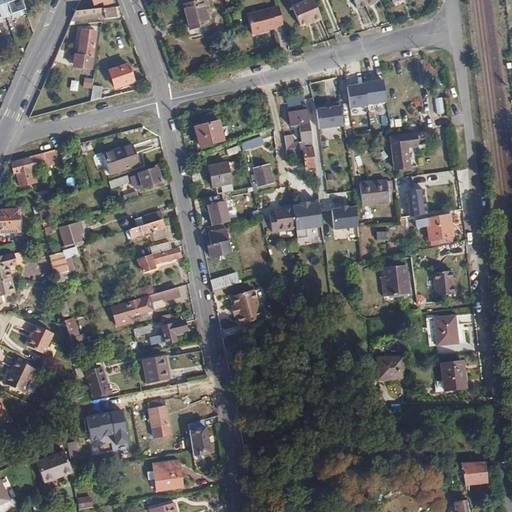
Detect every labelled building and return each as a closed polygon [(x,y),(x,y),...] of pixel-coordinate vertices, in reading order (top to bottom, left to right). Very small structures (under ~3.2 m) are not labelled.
[(0,0),(0,25),(4,24),(3,20),(8,19),(2,0),(0,0)] [(15,20),(29,15),(23,0),(2,0),(8,19),(14,17),(15,20)] [(191,37),(209,33),(200,0),(189,0),(190,3),(183,5),(191,37)] [(320,19),(317,12),(316,13),(310,0),(302,0),(291,4),(298,24),(305,22),(312,19),(313,22),(320,19)] [(282,22),(278,5),(252,11),(256,30),(276,26),(275,24),(282,22)] [(115,18),(113,7),(103,9),(103,8),(102,9),(105,20),(115,18)] [(70,70),(89,72),(94,30),(75,28),(70,70)] [(132,82),(126,64),(108,70),(113,87),(132,82)] [(67,83),(71,72),(56,66),(42,99),(55,105),(64,82),(67,83)] [(91,89),(92,79),(82,78),(81,88),(91,89)] [(91,88),(89,101),(96,99),(97,88),(91,88)] [(395,102),(393,91),(364,94),(365,106),(366,106),(395,102)] [(307,119),(306,109),(288,112),(289,124),(298,123),(307,119)] [(338,135),(336,118),(316,120),(317,137),(338,135)] [(310,143),(307,119),(298,123),(299,126),(300,142),(305,142),(305,144),(310,143)] [(222,139),(217,121),(195,127),(199,145),(222,139)] [(259,132),(239,139),(241,145),(261,139),(259,132)] [(291,133),(282,135),(283,145),(282,145),(282,149),(284,149),(284,147),(298,146),(297,145),(297,141),(291,141),(291,133)] [(416,147),(414,135),(389,139),(393,170),(409,167),(406,148),(416,147)] [(313,165),(312,162),(312,161),(311,148),(310,143),(305,144),(297,145),(298,146),(298,148),(301,147),(303,166),(313,165)] [(139,163),(133,144),(103,154),(109,173),(139,163)] [(52,150),(29,156),(30,161),(10,163),(10,172),(13,172),(15,184),(32,182),(30,162),(43,159),(44,164),(54,162),(52,150)] [(271,178),(267,162),(253,166),(257,182),(271,178)] [(227,184),(223,163),(208,166),(212,187),(227,184)] [(159,180),(155,167),(137,174),(140,185),(159,180)] [(127,182),(125,175),(107,181),(108,187),(127,182)] [(386,201),(384,180),(356,183),(358,204),(386,201)] [(424,209),(422,190),(405,192),(407,211),(424,209)] [(124,203),(137,198),(136,192),(121,196),(124,203)] [(294,223),(296,233),(306,232),(304,223),(320,221),(316,197),(307,199),(299,200),(291,201),(294,223)] [(226,201),(207,205),(212,225),(230,221),(226,201)] [(270,227),(294,223),(291,201),(272,204),(272,209),(267,210),(270,227)] [(339,208),(332,209),(335,229),(359,227),(356,206),(349,207),(349,205),(339,206),(339,208)] [(0,231),(18,231),(17,209),(0,210),(0,231)] [(142,225),(160,219),(158,212),(139,217),(142,225)] [(450,236),(446,215),(423,220),(428,241),(450,236)] [(134,227),(142,225),(139,217),(139,216),(131,218),(134,227)] [(165,236),(160,219),(142,225),(134,227),(124,230),(126,237),(147,231),(151,230),(153,239),(165,236)] [(56,229),(62,249),(78,244),(75,235),(79,234),(77,223),(56,229)] [(230,252),(224,224),(207,228),(209,241),(205,242),(209,257),(230,252)] [(387,239),(386,231),(375,231),(376,239),(387,239)] [(169,248),(168,241),(156,245),(157,251),(169,248)] [(149,256),(149,255),(137,258),(141,271),(154,267),(153,263),(179,257),(177,248),(149,256)] [(356,263),(354,249),(346,250),(349,264),(356,263)] [(52,273),(55,272),(66,269),(60,250),(49,253),(46,254),(52,273)] [(0,290),(4,290),(1,264),(13,262),(12,254),(3,255),(3,253),(0,253),(0,290)] [(407,294),(404,266),(383,268),(386,296),(407,294)] [(58,282),(69,278),(66,269),(55,272),(58,282)] [(451,284),(449,270),(432,272),(435,295),(455,293),(454,284),(451,284)] [(209,279),(211,290),(238,283),(235,272),(209,279)] [(136,298),(153,293),(151,285),(134,290),(136,298)] [(178,295),(176,286),(159,291),(153,293),(136,298),(113,305),(119,324),(133,320),(132,315),(153,309),(151,301),(162,298),(163,300),(178,295)] [(261,318),(253,289),(231,295),(234,305),(230,306),(233,315),(237,314),(239,324),(261,318)] [(322,293),(324,305),(330,304),(328,292),(322,293)] [(457,343),(454,316),(433,318),(436,345),(457,343)] [(74,338),(67,318),(61,320),(68,340),(74,338)] [(185,330),(183,321),(161,326),(165,344),(174,342),(173,336),(176,335),(175,332),(185,330)] [(35,326),(31,333),(25,345),(43,354),(52,334),(35,326)] [(149,332),(148,326),(123,333),(125,339),(149,332)] [(167,380),(163,356),(141,360),(145,384),(167,380)] [(404,378),(402,357),(378,359),(379,379),(404,378)] [(21,393),(34,369),(14,359),(3,383),(21,393)] [(463,390),(461,362),(439,363),(441,391),(463,390)] [(100,367),(94,369),(99,385),(106,383),(100,367)] [(99,385),(94,369),(84,373),(93,399),(103,395),(102,393),(108,391),(106,383),(99,385)] [(189,392),(188,384),(171,387),(173,395),(189,392)] [(163,400),(148,403),(155,437),(170,434),(163,400)] [(208,453),(202,419),(186,424),(190,450),(191,456),(208,453)] [(70,469),(63,452),(36,463),(44,483),(55,480),(53,476),(70,469)] [(181,488),(177,459),(158,462),(163,491),(181,488)] [(485,481),(483,463),(459,464),(463,483),(485,481)] [(23,476),(27,494),(35,493),(31,475),(23,476)] [(469,511),(467,500),(454,503),(455,511),(469,511)] [(75,503),(77,511),(86,509),(84,501),(75,503)] [(149,511),(174,511),(172,503),(148,508),(149,511)]
